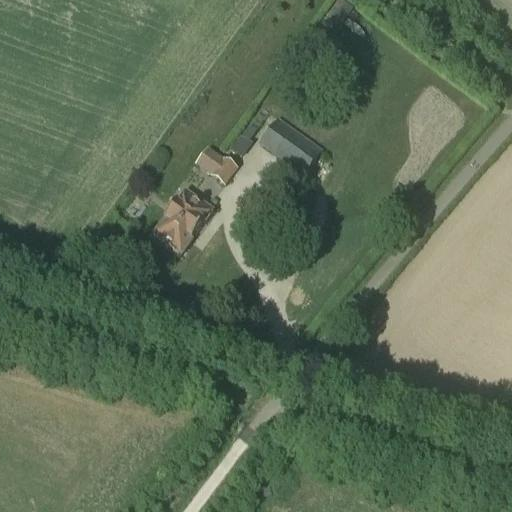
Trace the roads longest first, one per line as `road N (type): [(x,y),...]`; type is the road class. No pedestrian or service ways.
road 1 (unclassified): [(511,122),(269,410)]
road 2 (track): [(269,410),(0,317)]
road 3 (track): [(269,410),(511,494)]
road 4 (track): [(511,94),(387,0)]
road 5 (track): [(190,511),(269,410)]
